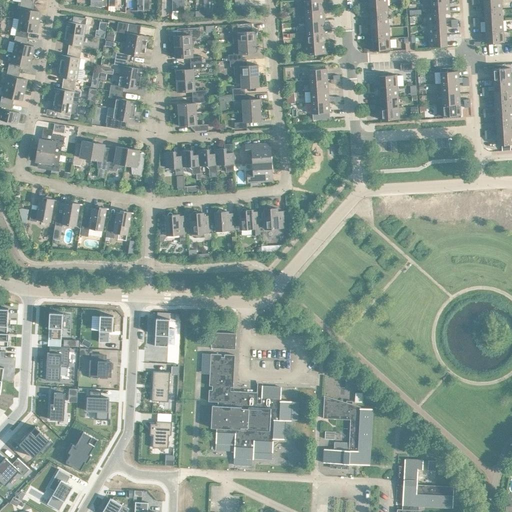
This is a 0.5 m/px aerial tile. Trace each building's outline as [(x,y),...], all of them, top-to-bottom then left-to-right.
[(22,6),(21,17),(38,20),(40,9),(33,7),(34,1),(23,0),(21,0),(20,6),(22,6)] [(297,5),(297,9),(324,8),(323,0),(305,0),(306,5),(297,5)] [(432,5),(432,11),(432,12),(445,11),(450,11),(449,0),(447,0),(423,1),(423,5),(432,5)] [(484,0),(485,8),(502,7),(501,0),(484,0)] [(370,5),(371,15),(388,14),(388,4),(370,5)] [(485,8),(485,19),(503,18),(502,7),(485,8)] [(306,13),(307,19),(324,18),(324,8),(297,9),(298,13),(306,13)] [(428,11),(428,23),(446,22),(445,11),(432,12),(432,11),(428,11)] [(67,19),(65,30),(84,33),(87,16),(74,14),(73,20),(67,19)] [(371,15),(371,26),(389,25),(388,14),(371,15)] [(17,27),(16,33),(28,36),(29,29),(37,31),(38,20),(21,17),(19,27),(17,27)] [(298,27),(299,31),(325,29),(324,18),(307,19),(307,26),(298,27)] [(485,19),(486,30),(504,29),(503,18),(485,19)] [(128,31),(126,41),(146,44),(148,34),(140,32),(141,23),(118,19),(117,29),(128,31)] [(238,30),(239,41),(257,40),(256,29),(250,29),(249,21),(236,22),(236,30),(238,30)] [(428,23),(429,33),(447,32),(446,22),(428,23)] [(174,33),(175,45),(192,43),(192,37),(195,37),(201,32),(200,25),(188,26),(189,33),(174,33)] [(371,26),(372,37),(390,36),(389,25),(371,26)] [(108,28),(106,37),(114,39),(115,32),(114,31),(114,29),(108,28)] [(307,34),(308,41),(326,40),(325,29),(299,31),(299,35),(307,34)] [(504,29),(486,30),(487,41),(504,40),(504,29)] [(69,42),(68,47),(81,50),(84,33),(65,30),(63,41),(69,42)] [(447,32),(429,33),(430,45),(447,44),(447,32)] [(16,40),(14,50),(32,54),(34,43),(27,42),(28,36),(16,33),(14,40),(16,40)] [(390,36),(372,37),(373,48),(390,47),(390,36)] [(229,58),(231,58),(243,57),(243,52),(257,51),(257,40),(239,41),(239,52),(228,52),(229,58)] [(326,40),(308,41),(309,52),(326,51),(326,40)] [(117,50),(116,56),(128,58),(129,52),(144,55),(146,44),(126,41),(125,51),(117,50)] [(190,55),(191,61),(203,60),(202,54),(193,54),(192,43),(175,45),(175,56),(190,55)] [(61,52),(60,63),(79,66),(81,50),(68,47),(67,53),(61,52)] [(10,60),(8,66),(20,69),(22,63),(29,65),(32,54),(14,50),(12,61),(10,60)] [(123,63),(121,73),(141,77),(142,66),(127,64),(128,58),(116,56),(115,62),(123,63)] [(240,64),(241,75),(259,74),(258,62),(243,63),(243,57),(231,58),(231,64),(240,64)] [(176,67),(177,79),(195,77),(194,67),(206,66),(206,60),(203,60),(191,61),(191,67),(176,67)] [(64,75),(63,81),(76,83),(79,66),(60,63),(58,74),(64,75)] [(9,73),(7,83),(24,87),(27,77),(19,75),(20,69),(8,66),(7,73),(9,73)] [(310,67),(310,78),(328,77),(327,66),(310,67)] [(493,67),(494,78),(511,77),(511,66),(493,67)] [(441,70),(441,81),(459,80),(458,69),(441,70)] [(111,82),(110,88),(123,90),(124,85),(139,87),(141,77),(121,73),(119,84),(111,82)] [(379,74),(380,85),(398,84),(397,73),(379,74)] [(233,86),(233,92),(245,91),(245,86),(259,85),(259,74),(241,75),(242,86),(233,86)] [(192,89),(193,94),(205,94),(207,94),(206,88),(195,89),(195,77),(177,79),(178,90),(192,89)] [(310,78),(311,89),(329,88),(328,77),(310,78)] [(494,78),(494,89),(511,88),(511,77),(494,78)] [(441,81),(442,92),(460,91),(459,80),(441,81)] [(56,86),(54,97),(79,101),(81,90),(75,89),(76,83),(63,81),(62,87),(56,86)] [(2,93),(1,100),(13,102),(14,97),(22,98),(24,87),(7,83),(4,94),(2,93)] [(380,85),(381,96),(398,95),(398,84),(380,85)] [(494,89),(495,100),(511,98),(511,87),(511,88),(494,89)] [(117,96),(115,106),(135,109),(137,99),(122,96),(123,90),(110,88),(109,94),(117,96)] [(311,89),(312,100),(329,99),(329,88),(311,89)] [(295,90),(287,90),(287,101),(295,101),(295,90)] [(242,98),(243,109),(261,108),(260,96),(245,97),(245,91),(233,92),(233,98),(242,98)] [(442,92),(443,103),(460,102),(460,91),(442,92)] [(178,101),(179,113),(197,111),(196,101),(205,100),(205,94),(193,94),(193,101),(178,101)] [(381,96),(381,107),(399,105),(398,95),(381,96)] [(79,101),(54,97),(52,108),(58,109),(57,114),(70,117),(71,111),(77,112),(79,101)] [(511,98),(495,100),(496,110),(511,109),(511,98)] [(329,99),(312,100),(312,111),(313,111),(313,117),(330,116),(330,110),(329,99)] [(13,102),(1,100),(0,102),(0,105),(1,106),(0,112),(0,117),(16,121),(19,110),(12,108),(13,102)] [(460,102),(443,103),(443,114),(461,113),(460,102)] [(399,105),(381,107),(382,118),(400,117),(399,105)] [(135,109),(115,106),(114,116),(108,115),(106,124),(124,127),(125,118),(133,120),(135,109)] [(261,108),(243,109),(244,120),(235,120),(235,126),(247,126),(247,120),(261,119),(261,108)] [(511,109),(496,110),(496,121),(511,120),(511,109)] [(197,111),(179,113),(180,124),(194,123),(195,129),(209,128),(208,122),(197,122),(197,111)] [(511,120),(496,121),(497,132),(511,130),(511,120)] [(511,130),(497,132),(498,143),(511,142),(511,130)] [(40,136),(38,148),(60,151),(61,145),(63,144),(64,141),(65,134),(53,132),(52,138),(47,137),(40,136)] [(86,156),(91,157),(94,140),(83,138),(81,150),(75,149),(73,162),(82,163),(86,156)] [(98,166),(107,167),(109,155),(104,154),(106,142),(94,140),(91,157),(97,158),(98,166)] [(252,149),(253,161),(270,160),(270,154),(271,154),(271,141),(246,143),(246,149),(252,149)] [(120,161),(126,162),(128,146),(117,144),(115,156),(109,155),(107,167),(116,169),(120,161)] [(128,146),(126,162),(131,163),(132,172),(142,173),(144,160),(138,160),(140,150),(140,148),(128,146)] [(215,146),(216,151),(217,162),(222,162),(226,165),(226,169),(234,169),(233,150),(226,151),(225,146),(216,146),(215,146)] [(200,163),(206,163),(209,166),(210,175),(218,174),(217,162),(216,151),(209,152),(209,147),(199,147),(199,152),(200,163)] [(60,151),(38,148),(36,159),(48,161),(47,167),(59,169),(61,160),(59,159),(60,151)] [(201,171),(200,163),(199,152),(192,153),(192,148),(182,149),(182,153),(183,164),(189,164),(192,167),(193,171),(201,171)] [(184,172),(183,164),(182,153),(175,154),(175,149),(165,150),(165,151),(165,155),(166,165),(172,165),(175,168),(176,173),(184,172)] [(270,160),(253,161),(253,168),(247,169),(248,180),(273,178),(272,166),(271,166),(270,160)] [(50,219),(54,198),(54,197),(47,196),(47,199),(40,197),(38,207),(32,206),(30,218),(37,219),(37,217),(50,219)] [(76,223),(80,202),(73,200),(73,203),(66,202),(64,212),(57,211),(55,223),(62,224),(63,221),(76,223)] [(264,207),(265,227),(285,225),(285,218),(278,218),(277,206),(271,206),(271,205),(269,204),(268,204),(267,205),(266,207),(264,207)] [(100,205),(99,207),(92,206),(90,216),(84,215),(82,227),(89,228),(90,226),(103,228),(106,206),(100,205)] [(242,208),(240,208),(241,227),(253,226),(253,232),(261,232),(260,226),(260,218),(253,218),(253,209),(253,207),(247,208),(246,206),(245,205),(243,206),(242,207),(242,208)] [(22,206),(19,208),(21,214),(27,215),(29,207),(22,206)] [(236,227),(235,220),(229,220),(228,209),(222,209),(222,208),(220,207),(219,207),(217,208),(217,210),(215,210),(216,229),(236,227)] [(110,235),(118,236),(119,230),(127,232),(131,210),(124,209),(124,211),(117,210),(115,220),(109,219),(106,234),(110,235)] [(211,230),(210,213),(204,214),(204,210),(198,211),(197,209),(196,209),(194,209),(193,210),(193,211),(190,211),(192,231),(192,233),(193,234),(195,235),(202,235),(204,234),(204,232),(204,230),(211,230)] [(168,213),(166,213),(166,219),(167,233),(187,232),(185,214),(179,214),(179,212),(173,212),(172,211),(171,210),(170,210),(168,211),(168,213)] [(0,305),(0,329),(7,330),(9,306),(0,305)] [(50,310),(49,325),(50,325),(50,323),(52,323),(52,326),(51,337),(62,337),(63,311),(50,310)] [(100,313),(99,340),(109,340),(110,329),(110,326),(112,326),(112,329),(113,329),(114,313),(100,313)] [(156,322),(155,344),(168,344),(169,323),(170,316),(156,316),(156,322)] [(0,343),(8,344),(8,338),(9,338),(9,330),(7,330),(0,329),(0,343)] [(211,345),(235,347),(236,331),(212,330),(211,345)] [(47,350),(46,378),(60,378),(61,364),(69,364),(70,345),(55,344),(55,350),(50,350),(47,350)] [(209,387),(209,399),(217,399),(216,403),(212,403),(211,425),(217,425),(216,441),(235,442),(234,455),(253,456),(253,457),(254,449),(273,450),(273,437),(284,437),(285,418),(291,419),(291,418),(290,418),(292,399),(281,399),(281,385),(272,384),(272,385),(263,384),(263,383),(262,383),(262,392),(257,391),(257,390),(230,389),(231,384),(233,385),(235,353),(225,352),(224,355),(221,355),(221,352),(211,351),(209,383),(213,383),(212,388),(209,387)] [(106,353),(93,352),(92,358),(91,358),(90,372),(99,373),(99,376),(98,376),(99,376),(99,375),(107,375),(107,373),(110,373),(111,359),(105,359),(106,353)] [(153,369),(152,399),(169,399),(170,370),(153,369)] [(87,394),(86,408),(96,409),(96,417),(108,417),(109,395),(101,395),(101,389),(90,388),(89,394),(87,394)] [(51,402),(50,417),(64,418),(65,391),(54,390),(54,402),(51,402)] [(324,447),(323,460),(331,461),(331,466),(344,466),(344,461),(365,463),(365,454),(370,454),(372,407),(361,406),(361,405),(352,402),(352,399),(347,399),(346,400),(324,393),(324,394),(323,416),(351,417),(349,448),(324,447)] [(150,431),(150,433),(153,433),(152,445),(168,446),(169,433),(171,433),(172,420),(156,419),(156,420),(156,421),(151,421),(150,431)] [(35,424),(19,441),(34,455),(40,448),(44,452),(54,441),(35,424)] [(70,451),(65,459),(80,468),(85,460),(87,461),(91,452),(90,451),(98,437),(83,429),(75,443),(71,440),(66,449),(70,451)] [(325,437),(335,437),(335,430),(325,429),(325,437)] [(6,455),(0,461),(0,478),(5,483),(19,468),(24,473),(29,467),(18,456),(12,461),(6,455)] [(407,499),(407,503),(419,504),(452,506),(451,511),(464,511),(457,492),(454,492),(454,485),(417,483),(418,467),(423,467),(423,458),(405,457),(404,464),(400,464),(399,477),(404,478),(402,498),(407,499)] [(428,468),(435,469),(436,459),(429,458),(428,468)] [(54,489),(47,502),(59,508),(73,484),(67,480),(71,474),(59,467),(48,485),(54,489)] [(21,488),(15,494),(21,498),(26,491),(21,488)] [(111,495),(100,511),(125,511),(129,506),(111,495)] [(148,509),(148,500),(135,499),(134,511),(155,511),(156,510),(148,509)] [(420,511),(421,508),(418,508),(419,504),(407,503),(402,502),(402,507),(397,507),(397,511),(420,511)]
